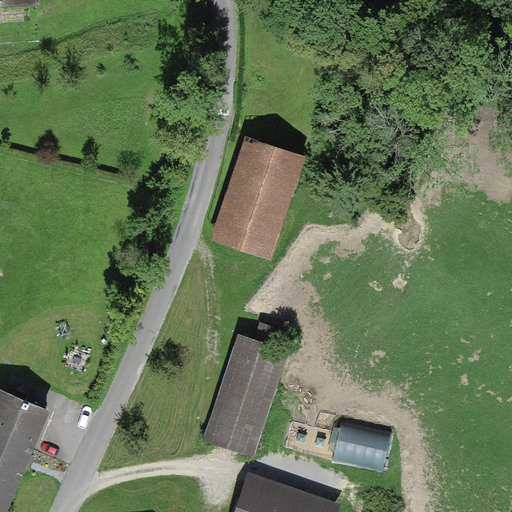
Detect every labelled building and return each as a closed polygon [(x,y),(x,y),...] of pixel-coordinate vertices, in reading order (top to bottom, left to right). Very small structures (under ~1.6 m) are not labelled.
[(0,0),(0,9),(43,8),(43,0),(0,0)] [(308,158),(246,137),(211,236),(273,258),(308,158)] [(258,454),(291,351),(244,336),(211,439),(258,454)] [(0,511),(2,511),(11,511),(52,411),(1,390),(0,392),(0,511)] [(347,511),(348,509),(253,476),(240,511),(347,511)]
